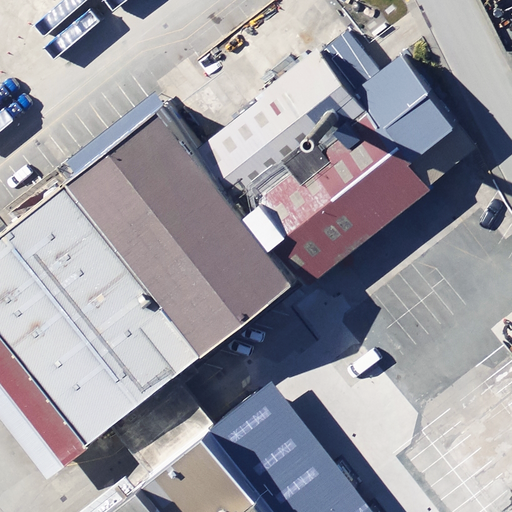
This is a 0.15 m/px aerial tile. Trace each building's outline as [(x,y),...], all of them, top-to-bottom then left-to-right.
[(193,124),(247,196),(372,104),(318,31),(193,124)] [(171,94),(68,170),(202,348),(304,272),(247,196),(193,124),(171,94)] [(247,196),(304,272),(429,180),(372,104),(247,196)] [(202,348),(68,170),(2,219),(0,220),(0,309),(90,430),(140,393),(202,348)] [(84,441),(0,328),(0,418),(41,473),(84,441)] [(318,511),(355,485),(267,370),(79,511),(318,511)]
